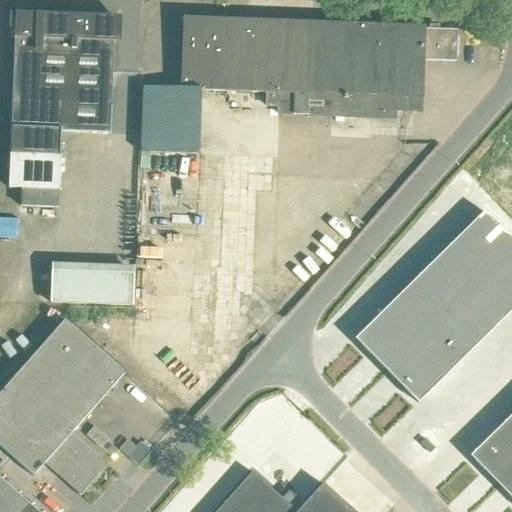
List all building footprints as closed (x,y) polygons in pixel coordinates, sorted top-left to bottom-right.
[(58,20),(15,19),(11,187),(61,190),(62,137),(112,138),(114,19),(58,18),(58,20)] [(266,94),(268,24),(184,21),(181,91),(266,94)] [(268,24),(266,94),(266,107),(278,108),(278,116),(344,118),(344,110),(420,113),(422,62),(455,63),(456,32),(423,31),(423,30),(268,24)] [(61,190),(11,187),(11,190),(24,190),(23,208),(61,209),(61,190)] [(511,240),(486,213),(357,340),(418,405),(511,313),(511,240)] [(52,270),(50,304),(132,307),(133,273),(52,270)] [(64,321),(0,393),(0,449),(33,478),(44,465),(80,497),(101,473),(89,462),(95,456),(71,435),(124,374),(64,321)] [(511,417),(473,456),(511,497),(511,417)] [(85,437),(100,450),(108,441),(94,428),(85,437)] [(351,511),(322,485),(303,507),(289,494),(282,502),(251,474),(217,511),(351,511)] [(0,511),(36,511),(0,479),(0,511)]
